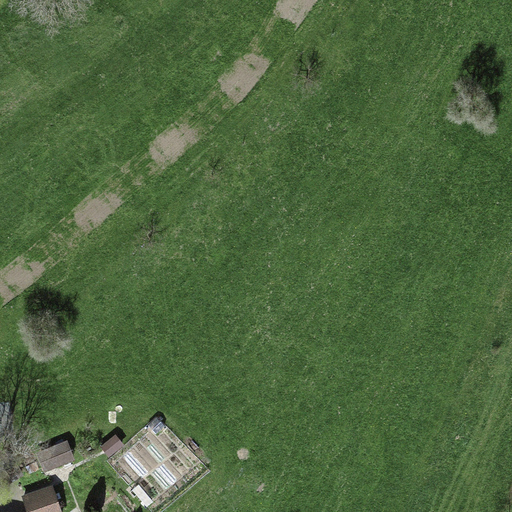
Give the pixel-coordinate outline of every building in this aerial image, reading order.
[(169,0),(125,0),(139,22),(171,3),(169,0)] [(51,85),(84,67),(68,36),(34,54),(51,85)] [(124,443),(116,432),(100,444),(109,455),(124,443)] [(76,457),(67,438),(38,450),(46,470),(76,457)] [(53,482),(22,493),(28,511),(60,511),(63,511),(53,482)]
